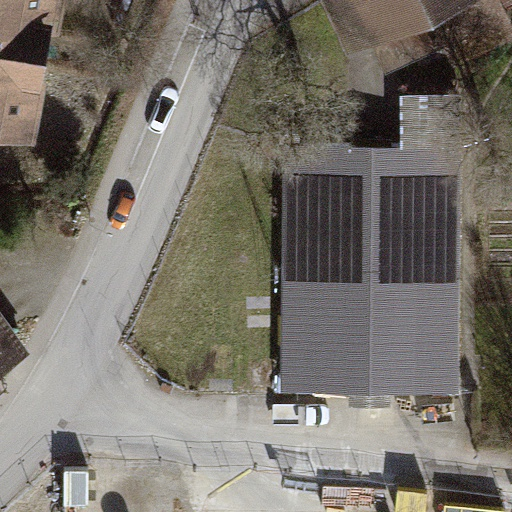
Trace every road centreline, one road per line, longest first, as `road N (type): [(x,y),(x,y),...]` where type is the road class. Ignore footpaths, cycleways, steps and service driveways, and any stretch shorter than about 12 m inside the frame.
road 1 (residential): [(59,390),(232,443),(511,473)]
road 2 (residential): [(59,390),(221,0)]
